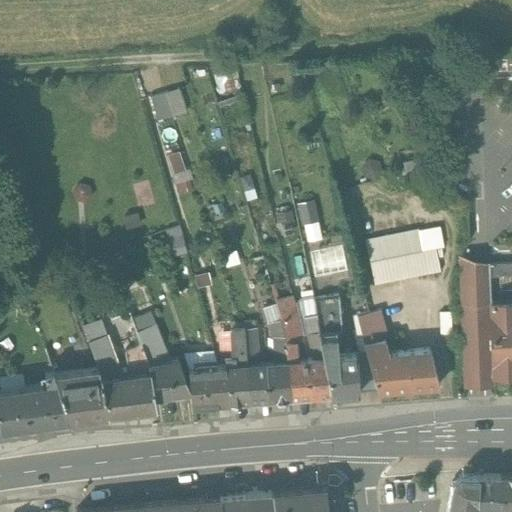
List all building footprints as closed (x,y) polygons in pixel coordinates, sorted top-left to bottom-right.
[(236,69),(213,74),(219,95),(241,90),(240,84),(236,69)] [(179,88),(164,93),(171,116),(186,112),(179,88)] [(157,121),(171,116),(164,93),(150,97),(157,121)] [(183,148),(170,152),(183,188),(195,184),(183,148)] [(419,158),(404,162),(407,175),(423,171),(419,158)] [(369,161),(362,167),(364,178),(375,181),(383,174),(380,164),(369,161)] [(281,174),(273,176),(275,184),(283,182),(281,174)] [(249,175),(240,178),(244,192),(253,189),(249,175)] [(79,183),(72,190),(74,200),(84,204),(92,196),(89,186),(79,183)] [(314,200),(296,204),(301,225),(318,221),(314,200)] [(292,210),(275,213),(276,223),(281,223),(282,225),(294,223),(292,210)] [(440,229),(362,244),(371,287),(440,274),(436,253),(445,252),(440,229)] [(344,243),(311,249),(316,275),(348,268),(344,243)] [(222,254),(225,265),(238,262),(235,251),(222,254)] [(473,259),(457,255),(461,386),(476,386),(493,384),(493,377),(511,375),(511,300),(490,301),(489,294),(488,276),(511,275),(511,261),(488,263),(473,259)] [(354,353),(337,355),(335,328),(341,328),(338,293),(313,297),(318,329),(324,356),(325,356),(330,391),(357,389),(354,353)] [(380,309),(357,315),(363,339),(382,334),(387,333),(380,309)] [(136,329),(129,311),(120,314),(130,338),(134,346),(141,371),(150,369),(149,361),(136,329)] [(116,362),(100,318),(82,325),(97,366),(101,377),(116,375),(116,362)] [(170,359),(155,322),(136,329),(149,361),(150,369),(153,395),(154,394),(190,389),(178,357),(170,359)] [(307,357),(296,358),(295,328),(289,329),(289,333),(285,333),(287,358),(286,359),(290,395),(310,393),(307,357)] [(285,333),(280,333),(280,329),(274,330),(275,359),(265,360),(268,396),(290,395),(286,359),(287,358),(285,333)] [(325,356),(324,356),(318,329),(307,331),(312,351),(313,352),(315,352),(316,356),(307,357),(310,393),(330,391),(325,356)] [(265,360),(256,361),(255,331),(250,331),(250,336),(245,336),(246,361),(248,398),(268,396),(265,360)] [(245,336),(239,336),(239,332),(234,333),(235,362),(225,363),(228,399),(248,398),(246,361),(245,336)] [(388,354),(382,334),(363,339),(377,388),(412,385),(403,351),(402,350),(388,354)] [(429,348),(403,351),(412,385),(438,384),(429,348)] [(216,358),(200,360),(200,364),(188,366),(190,389),(191,402),(228,399),(225,363),(217,364),(216,358)] [(97,366),(53,372),(68,417),(107,411),(101,377),(97,366)] [(48,381),(0,388),(0,420),(2,426),(68,417),(53,372),(52,369),(45,371),(48,381)] [(116,375),(101,377),(107,411),(156,404),(154,394),(153,395),(150,369),(141,371),(116,375)] [(511,472),(500,473),(499,509),(510,509),(511,508),(511,472)] [(458,473),(451,480),(445,511),(475,511),(476,508),(477,473),(458,473)] [(500,473),(477,473),(476,508),(488,508),(499,509),(500,473)] [(327,511),(324,483),(271,488),(273,511),(327,511)] [(273,511),(271,488),(245,490),(247,511),(273,511)] [(247,511),(245,490),(219,493),(221,511),(247,511)] [(221,511),(219,493),(210,494),(202,494),(203,511),(221,511)] [(203,511),(202,494),(143,500),(144,511),(203,511)] [(144,511),(143,500),(75,506),(76,511),(144,511)]
